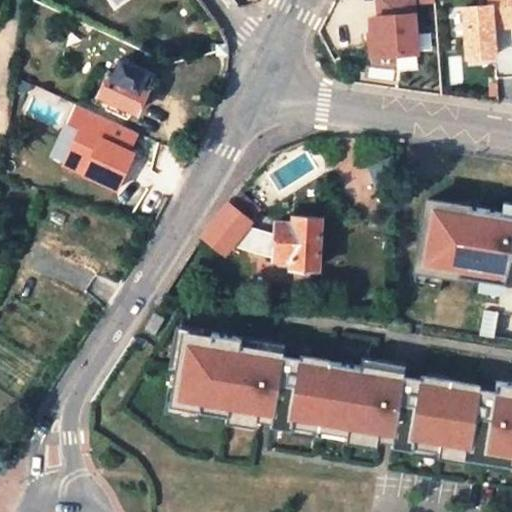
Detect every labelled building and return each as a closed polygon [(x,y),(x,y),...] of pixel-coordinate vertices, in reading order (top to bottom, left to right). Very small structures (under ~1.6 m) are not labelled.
[(412,0),(382,0),(383,14),(374,14),(376,39),(377,54),(417,51),(412,0)] [(511,0),(491,0),(492,4),(461,7),(465,55),(495,53),(493,31),(511,29),(511,0)] [(377,54),(376,39),(367,40),(368,54),(377,54)] [(137,111),(155,74),(133,64),(135,59),(131,57),(128,62),(122,59),(115,74),(109,71),(107,76),(99,93),(137,111)] [(90,89),(99,93),(107,76),(98,72),(90,89)] [(142,135),(78,104),(70,122),(86,130),(68,166),(122,191),(138,155),(134,153),(142,135)] [(238,189),(203,235),(227,253),(235,244),(249,225),(263,208),(238,189)] [(465,199),(421,191),(408,267),(457,275),(458,270),(505,279),(510,255),(511,240),(511,212),(464,204),(465,199)] [(284,221),(277,221),(277,234),(276,258),(292,259),(292,266),(318,267),(320,218),(295,216),(295,222),(290,221),(290,214),(285,214),(284,221)] [(277,234),(249,225),(235,244),(276,258),(277,234)] [(233,336),(174,327),(163,403),(222,412),(223,403),(269,410),(276,353),(271,352),(272,347),(233,341),(233,336)] [(294,351),(294,356),(284,425),(344,434),(345,424),(390,431),(397,374),(397,371),(392,370),(393,366),(354,360),(353,365),(323,360),(324,355),(294,351)] [(294,356),(276,353),(269,410),(267,422),(284,425),(294,356)] [(416,377),(397,374),(390,431),(388,441),(408,444),(409,439),(458,446),(457,456),(507,464),(508,459),(511,459),(511,381),(492,379),(490,388),(473,386),(474,381),(417,372),(416,377)] [(132,470),(91,469),(103,484),(140,484),(132,470)]
